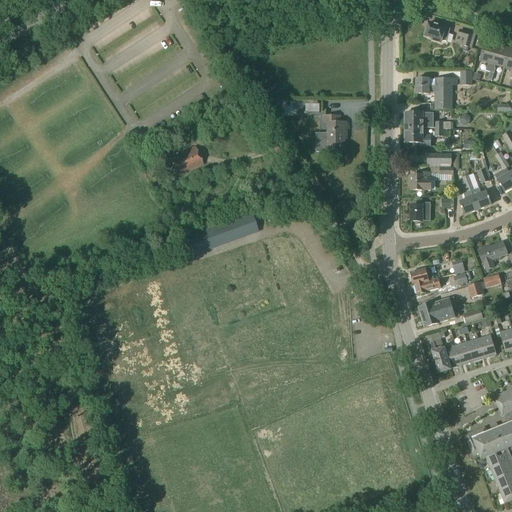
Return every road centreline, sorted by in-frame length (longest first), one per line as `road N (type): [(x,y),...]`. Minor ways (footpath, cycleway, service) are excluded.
road 1 (track): [(216,26),(357,259),(374,269)]
road 2 (secondary): [(387,243),(387,0)]
road 3 (secondary): [(426,391),(387,243)]
road 4 (residential): [(387,243),(482,231),(511,216)]
road 5 (secondary): [(462,511),(426,391)]
